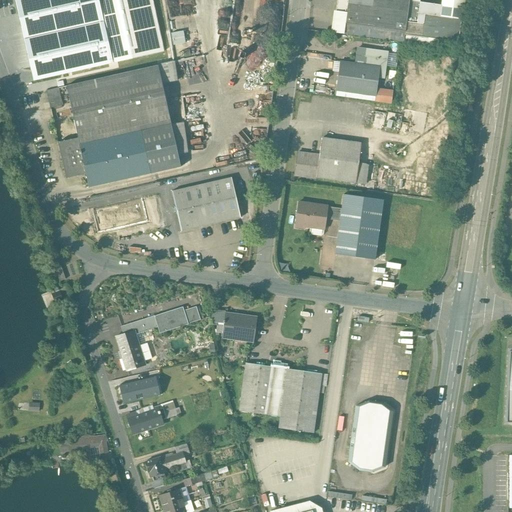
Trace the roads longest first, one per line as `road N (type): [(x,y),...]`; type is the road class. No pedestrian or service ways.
road 1 (secondary): [(459,309),(511,9)]
road 2 (unclassified): [(295,0),(260,281)]
road 3 (residential): [(101,261),(82,304),(145,511)]
road 4 (residential): [(0,60),(50,210),(69,239),(101,261)]
road 5 (secondary): [(427,511),(459,309)]
road 6 (unclassified): [(260,281),(459,309)]
road 7 (unclassified): [(101,261),(260,281)]
